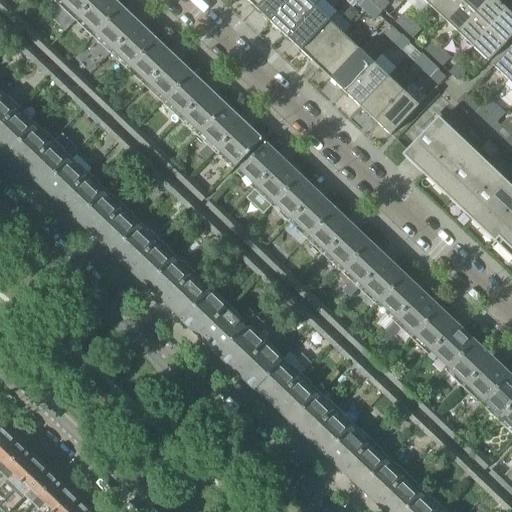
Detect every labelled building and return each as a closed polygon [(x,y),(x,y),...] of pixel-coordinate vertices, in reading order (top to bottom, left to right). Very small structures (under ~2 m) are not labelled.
[(62,0),(60,2),(78,19),(95,0),(62,0)] [(95,0),(78,19),(95,35),(121,8),(111,0),(95,0)] [(245,0),(255,9),(264,0),(245,0)] [(270,24),(292,0),(264,0),(255,9),(270,24)] [(292,0),(270,24),(285,38),(313,8),(305,0),(292,0)] [(359,0),(355,4),(364,13),(371,5),(365,0),(359,0)] [(383,0),(376,0),(371,5),(380,13),(388,5),(383,0)] [(433,0),(428,6),(443,20),(461,0),(433,0)] [(461,0),(443,20),(458,34),(490,0),(461,0)] [(490,0),(458,34),(473,48),(507,12),(494,0),(490,0)] [(371,5),(364,13),(373,21),(380,13),(371,5)] [(1,13),(9,21),(15,15),(7,7),(1,13)] [(95,35),(113,52),(138,25),(121,8),(95,35)] [(285,38),(300,52),(328,22),(313,8),(285,38)] [(511,16),(507,12),(473,48),(488,63),(511,36),(511,16)] [(395,23),(403,31),(412,22),(403,14),(395,23)] [(9,21),(18,29),(24,23),(15,15),(9,21)] [(0,24),(0,32),(4,37),(10,31),(2,22),(0,24)] [(300,52),(315,66),(343,36),(328,22),(300,52)] [(412,22),(403,31),(412,39),(420,31),(412,22)] [(18,29),(27,38),(33,31),(24,23),(18,29)] [(113,52),(130,68),(155,41),(138,25),(113,52)] [(382,36),(391,44),(399,36),(390,27),(382,36)] [(4,37),(13,45),(19,39),(10,31),(4,37)] [(27,38),(35,46),(41,39),(33,31),(27,38)] [(315,66),(330,80),(358,50),(343,36),(315,66)] [(399,36),(391,44),(399,53),(408,44),(399,36)] [(13,45),(21,53),(27,47),(19,39),(13,45)] [(35,46),(44,54),(50,48),(41,39),(35,46)] [(130,68),(147,85),(173,58),(155,41),(130,68)] [(424,51),(433,59),(441,51),(432,42),(424,51)] [(511,45),(492,67),(507,81),(511,75),(511,45)] [(21,53),(30,61),(36,55),(27,47),(21,53)] [(44,54),(53,62),(59,56),(50,48),(44,54)] [(330,80),(345,94),(373,64),(358,50),(330,80)] [(441,51),(433,59),(442,68),(450,59),(441,51)] [(30,61),(39,70),(45,63),(36,55),(30,61)] [(412,64),(421,72),(429,64),(420,55),(412,64)] [(53,62),(62,71),(68,64),(59,56),(53,62)] [(147,85),(165,101),(190,74),(173,58),(147,85)] [(39,70),(48,78),(54,72),(45,63),(39,70)] [(62,71),(70,79),(76,72),(68,64),(62,71)] [(345,94),(360,108),(388,78),(373,64),(345,94)] [(429,64),(421,72),(436,87),(444,78),(429,64)] [(448,73),(457,82),(465,73),(456,65),(448,73)] [(48,78),(56,86),(62,80),(54,72),(48,78)] [(70,79),(79,87),(85,81),(76,72),(70,79)] [(165,101),(182,118),(208,91),(190,74),(165,101)] [(360,108),(375,122),(403,93),(388,78),(360,108)] [(56,86),(65,95),(71,88),(62,80),(56,86)] [(79,87),(88,95),(94,89),(85,81),(79,87)] [(65,95),(74,103),(80,97),(71,88),(65,95)] [(88,95),(96,104),(103,97),(94,89),(88,95)] [(182,118),(200,134),(225,107),(208,91),(182,118)] [(403,93),(375,122),(390,137),(418,107),(403,93)] [(457,104),(473,119),(481,110),(465,95),(457,104)] [(74,103),(83,111),(89,105),(80,97),(74,103)] [(96,104),(105,112),(111,105),(103,97),(96,104)] [(0,127),(15,113),(0,98),(0,127)] [(83,111),(91,119),(97,113),(89,105),(83,111)] [(105,112),(114,120),(120,114),(111,105),(105,112)] [(200,134),(217,151),(243,124),(225,107),(200,134)] [(481,110),(473,119),(482,127),(490,118),(481,110)] [(0,127),(0,148),(7,155),(32,129),(15,113),(0,127)] [(91,119),(100,128),(106,121),(97,113),(91,119)] [(114,120),(122,129),(129,122),(120,114),(114,120)] [(511,188),(437,118),(401,156),(494,243),(498,239),(506,247),(502,251),(510,258),(511,260),(511,188)] [(100,128),(109,136),(115,129),(106,121),(100,128)] [(122,129),(131,137),(137,130),(129,122),(122,129)] [(243,124),(217,151),(235,168),(260,141),(243,124)] [(7,155),(24,172),(54,142),(56,140),(55,139),(49,145),(32,129),(7,155)] [(109,136),(117,144),(123,138),(115,129),(109,136)] [(131,137),(140,145),(146,139),(137,130),(131,137)] [(502,130),(494,138),(502,147),(511,138),(502,130)] [(117,144),(126,152),(132,146),(123,138),(117,144)] [(511,139),(511,138),(502,147),(511,155),(511,153),(511,139)] [(140,145),(149,153),(155,147),(146,139),(140,145)] [(24,172),(41,188),(73,156),(72,155),(67,162),(61,156),(65,153),(54,142),(24,172)] [(480,150),(487,157),(489,159),(497,150),(488,142),(480,150)] [(239,171),(256,188),(282,161),(264,144),(239,171)] [(126,152),(135,161),(141,154),(132,146),(126,152)] [(149,153),(157,162),(164,155),(155,147),(149,153)] [(135,161),(143,169),(149,162),(141,154),(135,161)] [(157,162),(166,170),(172,163),(164,155),(157,162)] [(41,188),(59,205),(85,179),(84,178),(90,172),(73,156),(41,188)] [(256,188),(274,204),(299,178),(282,161),(256,188)] [(143,169),(152,177),(159,171),(149,162),(143,169)] [(166,170),(175,178),(181,172),(172,163),(166,170)] [(152,177),(161,185),(167,179),(159,171),(152,177)] [(175,178),(183,186),(190,180),(181,172),(175,178)] [(274,204),(291,221),(317,194),(299,178),(274,204)] [(59,205),(77,221),(102,195),(85,179),(59,205)] [(161,185),(170,194),(176,187),(167,179),(161,185)] [(183,186),(192,195),(199,188),(190,180),(183,186)] [(170,194),(178,202),(184,195),(176,187),(170,194)] [(199,188),(192,195),(201,203),(207,197),(199,188)] [(291,221),(309,237),(334,211),(317,194),(291,221)] [(77,221),(94,238),(124,207),(116,198),(111,203),(102,195),(77,221)] [(178,202),(187,210),(193,204),(184,195),(178,202)] [(205,206),(214,215),(220,208),(211,200),(205,206)] [(187,210),(196,218),(202,212),(193,204),(187,210)] [(94,238),(111,254),(137,228),(127,219),(131,215),(124,207),(94,238)] [(214,215),(223,223),(229,217),(220,208),(214,215)] [(309,237),(326,254),(351,227),(334,211),(309,237)] [(196,218),(204,227),(211,220),(202,212),(196,218)] [(223,223),(232,232),(238,225),(229,217),(223,223)] [(111,254),(129,270),(155,244),(159,240),(157,239),(161,235),(144,220),(137,228),(111,254)] [(204,227),(213,235),(219,228),(211,220),(204,227)] [(232,232),(240,240),(246,234),(238,225),(232,232)] [(326,254),(343,270),(369,244),(351,227),(326,254)] [(213,235),(222,243),(228,237),(219,228),(213,235)] [(240,240),(249,248),(255,242),(246,234),(240,240)] [(222,243),(231,251),(237,245),(228,237),(222,243)] [(249,248),(258,257),(264,250),(255,242),(249,248)] [(129,270),(146,287),(172,261),(155,244),(129,270)] [(343,270),(361,287),(386,260),(369,244),(343,270)] [(231,251),(239,260),(245,253),(237,245),(231,251)] [(258,257),(266,265),(272,258),(264,250),(258,257)] [(239,260),(248,268),(254,261),(245,253),(239,260)] [(266,265),(275,273),(281,266),(272,258),(266,265)] [(361,287),(379,304),(404,277),(386,260),(361,287)] [(146,287),(164,303),(190,277),(172,261),(146,287)] [(248,268),(257,276),(263,270),(254,261),(248,268)] [(275,273),(284,281),(290,275),(281,266),(275,273)] [(257,276),(265,284),(272,278),(263,270),(257,276)] [(284,281),(293,289),(299,283),(290,275),(284,281)] [(164,303),(181,320),(207,294),(190,277),(164,303)] [(379,304),(396,320),(421,293),(404,277),(379,304)] [(272,278),(265,284),(274,292),(280,286),(272,278)] [(293,289),(301,298),(307,291),(299,283),(293,289)] [(277,295),(286,304),(292,298),(283,289),(277,295)] [(301,298),(310,306),(316,299),(307,291),(301,298)] [(396,320),(413,336),(439,310),(421,293),(396,320)] [(180,321),(198,337),(225,311),(207,294),(181,320),(180,321)] [(286,304),(295,313),(301,307),(292,298),(286,304)] [(310,306),(319,314),(325,308),(316,299),(310,306)] [(295,313),(304,321),(310,315),(301,307),(295,313)] [(319,314),(327,322),(333,316),(325,308),(319,314)] [(413,336),(431,353),(456,326),(439,310),(413,336)] [(198,337),(236,374),(263,347),(225,311),(198,337)] [(304,321),(313,330),(319,323),(310,315),(304,321)] [(327,322),(336,331),(342,324),(333,316),(327,322)] [(313,330),(322,338),(328,331),(319,323),(313,330)] [(336,331),(345,339),(351,333),(342,324),(336,331)] [(431,353),(448,369),(474,343),(456,326),(431,353)] [(322,338),(330,346),(336,339),(328,331),(322,338)] [(345,339),(354,347),(360,341),(351,333),(345,339)] [(330,346),(339,354),(345,348),(336,339),(330,346)] [(354,347),(362,355),(368,349),(360,341),(354,347)] [(448,369),(466,386),(491,359),(474,343),(448,369)] [(254,391),(255,390),(281,364),(263,347),(236,374),(254,391)] [(339,354),(348,362),(354,356),(345,348),(339,354)] [(362,355),(371,364),(377,357),(368,349),(362,355)] [(348,362),(356,371),(363,364),(354,356),(348,362)] [(371,364),(380,372),(386,365),(377,357),(371,364)] [(466,386),(483,402),(508,376),(491,359),(466,386)] [(255,390),(272,406),(298,380),(281,364),(255,390)] [(356,371),(365,379),(371,373),(363,364),(356,371)] [(380,372),(388,380),(394,374),(386,365),(380,372)] [(365,379),(374,387),(380,381),(371,373),(365,379)] [(388,380),(397,388),(403,382),(394,374),(388,380)] [(483,402),(501,419),(511,406),(511,379),(508,376),(483,402)] [(272,406),(290,422),(315,396),(298,380),(272,406)] [(374,387),(382,395),(389,389),(380,381),(374,387)] [(397,388),(406,397),(412,390),(403,382),(397,388)] [(382,395),(391,404),(397,397),(389,389),(382,395)] [(406,397),(415,405),(421,399),(412,390),(406,397)] [(290,422),(307,439),(333,413),(315,396),(290,422)] [(391,404),(400,412),(406,405),(397,397),(391,404)] [(415,405),(423,413),(430,407),(421,399),(415,405)] [(400,412),(409,420),(415,414),(406,405),(400,412)] [(511,406),(501,419),(511,429),(511,406)] [(423,413),(432,422),(438,415),(430,407),(423,413)] [(333,413),(307,439),(324,455),(350,429),(344,423),(333,413)] [(409,420),(417,428),(423,422),(415,414),(409,420)] [(432,422),(441,430),(447,423),(438,415),(432,422)] [(417,428),(426,436),(432,430),(423,422),(417,428)] [(441,430),(449,438),(456,431),(447,423),(441,430)] [(324,455),(342,472),(368,446),(350,429),(324,455)] [(426,436),(435,445),(441,438),(432,430),(426,436)] [(449,438),(458,446),(464,440),(456,431),(449,438)] [(0,471),(0,472),(24,448),(17,441),(12,441),(5,435),(0,440),(0,471)] [(435,445),(443,453),(450,446),(441,438),(435,445)] [(458,446),(467,455),(473,448),(464,440),(458,446)] [(342,472),(359,488),(385,462),(368,446),(342,472)] [(443,453),(452,461),(458,455),(450,446),(443,453)] [(0,506),(38,466),(32,460),(32,455),(24,448),(0,472),(9,480),(0,489),(0,506)] [(467,455),(476,463),(482,456),(473,448),(467,455)] [(452,461),(462,470),(468,464),(458,455),(452,461)] [(482,456),(476,463),(485,471),(491,465),(482,456)] [(359,488),(377,505),(403,479),(385,462),(359,488)] [(462,470),(472,480),(478,474),(468,464),(462,470)] [(9,511),(25,496),(33,503),(56,478),(49,471),(44,471),(38,466),(0,506),(0,509),(2,511),(9,511)] [(489,474),(498,483),(504,477),(495,468),(489,474)] [(472,480),(479,487),(485,480),(478,474),(472,480)] [(498,483),(506,491),(511,485),(511,484),(504,477),(498,483)] [(41,511),(54,511),(70,496),(64,490),(64,486),(56,478),(33,503),(42,511),(41,511)] [(377,505),(384,511),(403,511),(420,495),(403,479),(377,505)] [(485,480),(479,487),(486,494),(492,487),(485,480)] [(486,494),(495,502),(501,495),(492,487),(486,494)] [(403,511),(437,511),(438,511),(420,495),(403,511)] [(495,502),(503,509),(509,503),(501,495),(495,502)] [(85,511),(88,509),(80,501),(76,501),(70,496),(54,511),(85,511)] [(503,509),(506,511),(511,511),(511,505),(509,503),(503,509)]
